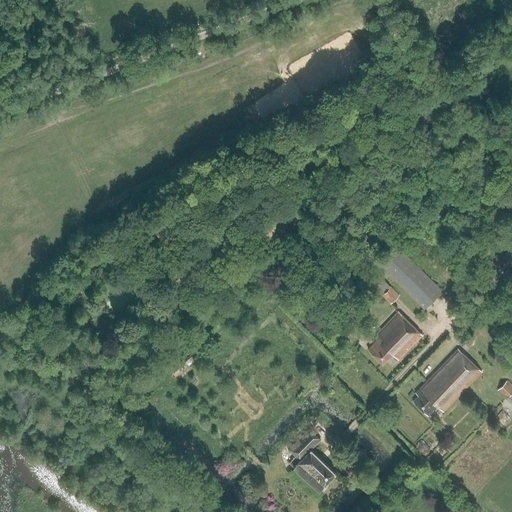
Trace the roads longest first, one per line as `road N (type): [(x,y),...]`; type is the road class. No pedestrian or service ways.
road 1 (unclassified): [(295,0),(0,112)]
road 2 (unclassified): [(511,162),(421,73),(375,0)]
